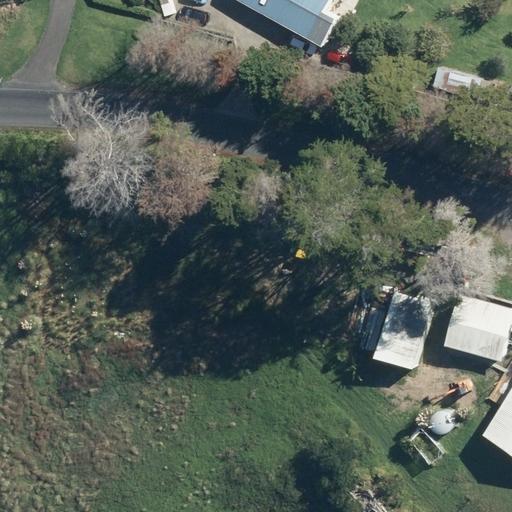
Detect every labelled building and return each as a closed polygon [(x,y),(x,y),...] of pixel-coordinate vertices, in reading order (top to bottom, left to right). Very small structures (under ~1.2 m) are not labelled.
[(248,0),(307,35),(328,0),(248,0)] [(487,78),(439,66),(434,87),(482,98),(487,78)] [(511,90),(507,90),(503,107),(511,109),(511,90)] [(511,309),(511,306),(471,293),(459,329),(501,342),(511,309)] [(511,412),(503,428),(511,432),(511,412)]
